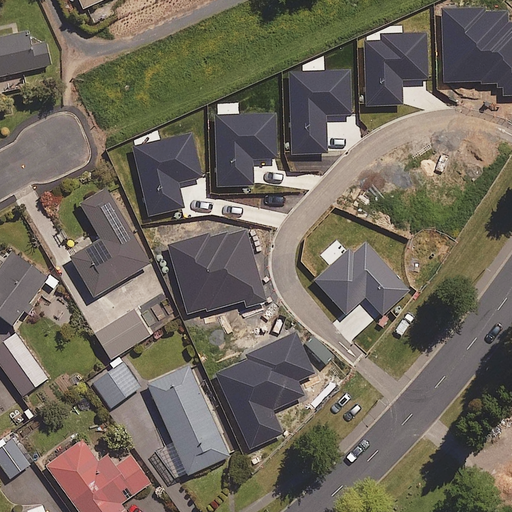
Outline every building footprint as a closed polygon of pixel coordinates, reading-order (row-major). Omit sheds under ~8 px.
[(30,44),(27,29),(0,35),(0,74),(50,64),(45,41),(30,44)] [(147,263),(104,187),(79,202),(100,238),(70,255),(93,294),(147,263)] [(0,262),(0,315),(13,325),(23,310),(28,313),(33,305),(29,302),(47,277),(9,250),(0,262)] [(149,333),(134,308),(94,332),(110,357),(149,333)] [(47,376),(15,332),(0,342),(0,364),(22,395),(47,376)] [(139,385),(120,359),(90,381),(109,407),(139,385)] [(229,454),(188,365),(146,385),(172,441),(157,447),(170,474),(184,467),(187,473),(229,454)] [(29,463),(11,437),(0,445),(0,464),(9,477),(29,463)] [(96,460),(81,439),(45,464),(79,511),(125,511),(119,503),(148,482),(129,454),(113,465),(105,453),(96,460)] [(45,511),(42,503),(25,510),(25,511),(45,511)]
